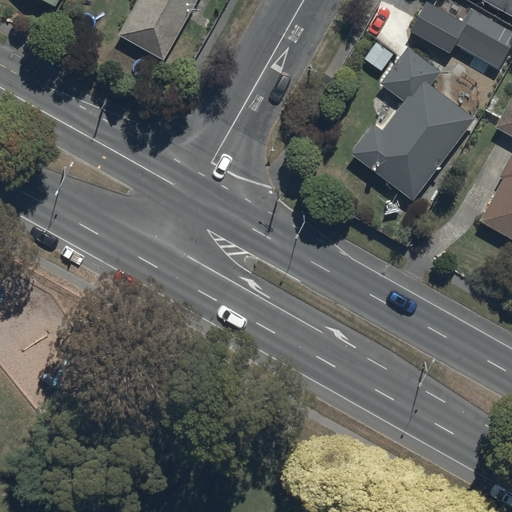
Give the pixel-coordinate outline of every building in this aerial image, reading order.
[(164,61),(198,0),(138,0),(119,36),(164,61)] [(511,0),(480,0),(511,17),(511,0)] [(427,1),(409,31),(450,54),(456,45),(500,70),(511,48),(511,31),(472,9),(464,22),(427,1)] [(411,202),(472,120),(428,87),(439,72),(406,47),(379,83),(402,101),(380,131),(372,124),(348,156),(411,202)] [(511,241),(511,92),(492,128),(511,138),(511,149),(497,177),(501,179),(478,222),(511,241)]
